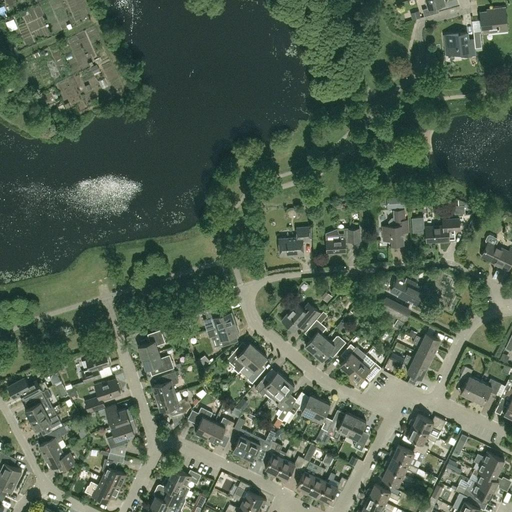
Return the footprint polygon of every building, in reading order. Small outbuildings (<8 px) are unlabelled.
[(422,9),(424,16),(439,11),(437,5),(445,2),(444,0),(425,0),(428,7),(422,9)] [(480,11),(483,32),(489,32),(489,28),(505,26),(504,18),(507,18),(505,7),(492,8),(493,10),(480,11)] [(481,46),(479,31),(482,31),(482,29),(473,30),(474,46),(481,46)] [(475,55),(474,43),(467,44),(466,32),(444,34),(446,55),(461,53),(461,56),(475,55)] [(88,73),(92,80),(105,74),(101,67),(88,73)] [(408,219),(405,219),(404,209),(394,209),(394,217),(392,217),(389,220),(390,225),(382,225),(383,240),(389,239),(390,244),(404,243),(403,231),(409,231),(408,219)] [(426,228),(427,241),(440,240),(440,241),(449,240),(449,230),(460,229),(459,217),(447,218),(448,224),(424,226),(423,216),(412,217),(413,231),(425,230),(424,229),(426,228)] [(297,236),(286,237),(279,237),(280,255),(293,254),(294,255),(304,254),(303,240),(310,239),(309,226),(297,226),(297,236)] [(327,239),(326,239),(327,252),(346,251),(346,241),(360,240),(359,227),(344,228),(344,233),(339,233),(337,228),(327,232),(327,239)] [(509,251),(495,244),(498,239),(497,237),(490,234),(488,234),(486,239),(486,241),(488,242),(481,255),(495,262),(494,263),(508,270),(511,261),(511,247),(509,251)] [(406,277),(397,296),(421,308),(430,289),(406,277)] [(411,308),(391,298),(386,295),(379,308),(405,321),(411,308)] [(305,328),(311,321),(320,311),(308,301),(303,307),(295,301),(290,306),(292,308),(282,319),(295,330),(300,324),(305,328)] [(203,319),(207,329),(217,326),(235,320),(231,309),(219,314),(216,305),(204,309),(207,318),(203,319)] [(305,344),(314,352),(326,337),(321,333),(327,327),(317,318),(307,329),(314,334),(305,344)] [(217,326),(207,329),(209,336),(211,336),(215,348),(229,343),(227,336),(239,332),(235,320),(217,326)] [(157,345),(159,344),(165,342),(161,329),(148,333),(150,341),(138,345),(142,356),(159,351),(157,345)] [(415,338),(436,348),(441,338),(426,331),(423,337),(417,334),(415,338)] [(331,341),(326,337),(314,352),(323,359),(331,349),(336,353),(346,341),(339,334),(337,334),(336,335),(331,341)] [(431,358),(436,348),(415,338),(413,342),(420,345),(417,351),(431,358)] [(239,371),(246,363),(258,348),(250,341),(241,351),(237,347),(227,358),(235,365),(233,367),(239,371)] [(350,372),(361,359),(355,354),(359,350),(351,343),(343,352),(347,356),(340,364),(350,372)] [(258,348),(246,363),(239,371),(241,369),(249,376),(248,378),(252,382),(263,370),(258,366),(267,356),(258,348)] [(82,371),(86,382),(102,376),(99,368),(111,364),(106,349),(85,356),(89,368),(82,371)] [(174,367),(171,359),(170,354),(161,357),(159,351),(142,356),(146,368),(158,364),(161,371),(174,367)] [(417,351),(414,357),(407,353),(405,357),(427,368),(431,358),(417,351)] [(366,363),(361,359),(350,372),(359,380),(366,372),(372,378),(381,367),(370,357),(366,363)] [(422,378),(427,368),(405,357),(403,361),(410,364),(407,371),(422,378)] [(461,391),(472,397),(481,380),(470,375),(473,368),(466,365),(460,376),(467,379),(461,391)] [(179,381),(175,371),(162,375),(165,381),(152,386),(156,398),(176,391),(173,383),(179,381)] [(264,394),(269,388),(273,392),(286,378),(278,371),(269,380),(264,376),(255,387),(264,394)] [(42,390),(39,383),(37,384),(35,380),(29,384),(25,376),(8,385),(14,397),(21,393),(24,399),(42,390)] [(481,380),(472,397),(483,403),(490,390),(496,393),(502,383),(491,377),(488,383),(481,380)] [(85,400),(89,411),(105,405),(103,399),(121,393),(116,378),(104,382),(103,381),(95,384),(99,396),(85,400)] [(293,403),(290,400),(294,395),(290,391),(295,385),(286,378),(273,392),(278,397),(275,400),(283,408),(277,416),(283,420),(289,410),(291,406),(293,403)] [(511,416),(511,387),(510,387),(511,382),(511,380),(508,378),(500,396),(503,398),(506,399),(504,402),(508,404),(504,413),(511,416)] [(202,397),(208,392),(205,387),(198,392),(202,397)] [(48,397),(52,395),(48,388),(34,395),(38,402),(25,409),(30,419),(46,410),(53,407),(48,397)] [(172,415),(173,420),(174,422),(175,424),(175,425),(185,416),(184,415),(183,411),(186,410),(191,405),(189,400),(188,396),(182,398),(179,390),(176,391),(156,398),(160,410),(172,406),(175,414),(172,415)] [(320,398),(310,393),(302,411),(312,416),(320,398)] [(327,430),(332,420),(332,419),(325,415),(331,403),(320,398),(312,416),(324,422),(322,427),(327,430)] [(293,403),(291,406),(289,410),(294,413),(301,404),(296,400),(294,403),(293,403)] [(109,418),(112,426),(133,419),(129,407),(126,408),(126,407),(118,410),(116,403),(98,410),(100,416),(105,415),(106,419),(109,418)] [(214,420),(210,418),(213,411),(207,409),(207,408),(201,406),(195,419),(200,422),(196,431),(207,436),(214,420)] [(58,416),(53,407),(46,410),(30,419),(36,429),(48,422),(51,427),(61,422),(58,416)] [(338,438),(342,430),(348,433),(356,416),(346,411),(340,423),(332,420),(327,430),(326,432),(334,436),(338,438)] [(409,422),(412,424),(429,432),(432,426),(441,430),(446,420),(435,415),(432,420),(418,413),(415,419),(412,418),(411,420),(410,420),(409,422)] [(214,420),(207,436),(218,442),(222,432),(228,435),(235,421),(223,416),(220,423),(214,420)] [(245,419),(239,416),(234,427),(240,429),(238,433),(240,434),(233,449),(243,454),(253,433),(241,427),(245,419)] [(356,416),(348,433),(358,438),(354,446),(362,450),(368,437),(360,433),(366,421),(356,416)] [(111,448),(110,451),(125,455),(127,446),(123,436),(134,432),(134,431),(137,430),(133,419),(112,426),(115,434),(107,437),(111,448)] [(46,456),(61,448),(58,441),(63,438),(61,435),(68,431),(64,424),(44,434),(48,440),(39,445),(46,456)] [(418,440),(416,445),(426,450),(429,445),(423,442),(426,436),(435,441),(438,436),(429,432),(412,424),(409,430),(407,429),(406,431),(405,431),(404,433),(407,435),(418,440)] [(266,439),(253,433),(243,454),(253,459),(260,444),(263,445),(264,441),(270,444),(275,433),(270,431),(266,439)] [(462,433),(455,447),(461,450),(468,436),(462,433)] [(275,476),(277,473),(284,457),(278,453),(283,444),(272,439),(267,450),(272,453),(265,467),(272,470),(271,473),(273,474),(273,475),(275,476)] [(426,451),(426,450),(416,445),(413,451),(398,444),(395,450),(393,449),(392,451),(391,451),(390,453),(393,455),(409,463),(413,465),(416,458),(421,461),(426,451)] [(294,465),(299,468),(304,457),(299,454),(295,462),(289,459),(293,450),(289,447),(284,457),(277,473),(283,476),(281,478),(284,479),(283,480),(286,481),(287,478),(288,478),(294,465)] [(65,454),(61,448),(46,456),(52,468),(56,465),(59,471),(76,462),(70,451),(65,454)] [(0,450),(0,471),(17,479),(22,469),(9,463),(13,456),(0,450)] [(476,456),(500,468),(504,459),(487,450),(484,456),(478,453),(476,456)] [(125,455),(110,451),(109,451),(108,458),(105,457),(102,469),(106,470),(102,477),(120,485),(126,474),(115,468),(118,460),(123,462),(125,455)] [(384,464),(388,466),(404,473),(407,467),(416,472),(416,471),(420,473),(422,469),(418,467),(413,465),(409,463),(393,455),(390,461),(387,460),(386,462),(385,462),(384,464)] [(480,464),(477,469),(499,480),(499,479),(495,478),(500,468),(476,456),(474,460),(480,464)] [(314,462),(304,457),(299,468),(304,471),(297,485),(304,488),(302,491),(305,492),(304,493),(307,494),(308,491),(316,474),(310,471),(314,462)] [(453,468),(456,461),(450,458),(446,465),(453,468)] [(321,465),(316,474),(308,491),(314,494),(313,496),(316,497),(315,498),(317,499),(319,496),(327,479),(321,476),(325,467),(321,465)] [(413,478),(404,473),(388,466),(385,472),(382,471),(381,473),(380,472),(379,475),(382,476),(382,477),(398,485),(401,478),(411,482),(413,478)] [(174,467),(169,476),(187,485),(190,479),(197,483),(201,474),(190,468),(188,473),(174,467)] [(479,476),(476,481),(494,489),(499,480),(477,469),(474,468),(472,473),(479,476)] [(331,470),(327,479),(319,496),(325,499),(324,501),(326,502),(326,503),(328,504),(330,501),(337,487),(343,489),(348,479),(342,476),(338,485),(331,482),(336,473),(331,470)] [(17,479),(0,471),(0,483),(12,490),(17,479)] [(169,495),(180,500),(184,502),(185,499),(185,496),(190,486),(187,485),(169,476),(168,478),(167,477),(165,478),(164,482),(164,484),(165,484),(164,486),(172,490),(169,495)] [(115,497),(120,485),(102,477),(99,484),(91,480),(89,484),(88,484),(85,490),(109,502),(112,496),(115,497)] [(233,496),(242,501),(258,509),(261,502),(264,504),(265,501),(266,502),(267,499),(263,498),(264,498),(249,490),(252,485),(241,480),(238,485),(247,490),(244,496),(235,492),(233,496)] [(489,499),(494,489),(476,481),(474,486),(467,483),(465,487),(458,484),(456,489),(474,498),(476,493),(489,499)] [(366,492),(370,494),(386,501),(389,495),(398,500),(400,495),(391,491),(391,490),(375,482),(372,489),(369,488),(368,490),(367,490),(366,492)] [(474,498),(456,489),(453,495),(460,499),(458,502),(462,504),(460,509),(465,511),(478,511),(481,507),(473,504),(476,499),(474,498)] [(184,502),(180,500),(169,495),(167,500),(156,494),(151,504),(167,511),(174,511),(178,506),(181,508),(184,502)] [(395,506),(386,501),(370,494),(367,500),(364,498),(363,501),(362,500),(361,503),(364,504),(380,511),(383,506),(392,510),(395,506)] [(431,495),(427,505),(432,508),(435,504),(435,503),(437,498),(431,495)] [(260,511),(262,510),(258,509),(242,501),(239,507),(230,502),(225,511),(260,511)]
